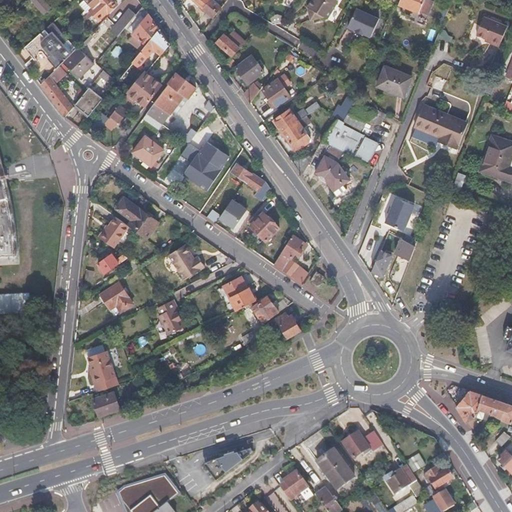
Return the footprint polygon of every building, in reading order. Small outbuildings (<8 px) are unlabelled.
[(32,0),(26,5),(28,8),(35,2),(42,10),(49,5),(44,0),(32,0)] [(88,14),(93,10),(104,0),(83,0),(79,4),(88,14)] [(115,0),(104,0),(93,10),(100,19),(118,3),(115,0)] [(195,0),(214,17),(221,8),(212,0),(195,0)] [(311,11),(313,20),(322,17),(326,20),(338,0),(314,0),(315,0),(313,0),(312,0),(308,9),(311,11)] [(419,13),(421,9),(424,0),(400,0),(399,4),(419,13)] [(424,0),(421,9),(429,12),(433,0),(424,0)] [(127,28),(133,33),(149,15),(144,7),(136,16),(127,28)] [(348,26),(356,29),(355,31),(363,34),(364,33),(371,36),(379,18),(356,8),(348,26)] [(119,37),(127,28),(136,16),(130,10),(113,32),(119,37)] [(133,33),(148,45),(160,30),(149,15),(133,33)] [(492,40),(491,43),(500,46),(501,43),(507,27),(484,17),(477,34),(487,38),(492,40)] [(171,45),(160,30),(148,45),(134,62),(140,66),(149,56),(150,57),(156,50),(162,55),(171,45)] [(57,31),(44,43),(51,52),(65,39),(57,31)] [(218,43),(233,57),(245,42),(234,32),(228,38),(225,35),(218,43)] [(95,64),(79,47),(77,49),(65,61),(81,78),(95,64)] [(253,55),(236,68),(248,84),(265,72),(253,55)] [(122,85),(131,92),(148,73),(140,66),(134,62),(117,81),(116,84),(120,88),(122,85)] [(378,86),(391,91),(393,87),(406,92),(412,76),(385,66),(378,86)] [(116,84),(117,81),(105,70),(100,75),(114,86),(114,85),(116,84)] [(163,84),(148,73),(131,92),(146,105),(163,84)] [(147,115),(161,124),(185,96),(189,99),(196,89),(178,74),(147,115)] [(285,74),(279,79),(286,88),(292,84),(285,74)] [(74,107),(50,76),(42,84),(67,117),(74,107)] [(264,89),(271,99),(269,101),(274,107),(276,105),(277,107),(291,96),(286,88),(279,79),(264,89)] [(251,103),(261,90),(254,84),(245,93),(251,103)] [(98,105),(104,98),(90,88),(86,93),(76,105),(90,115),(98,105)] [(339,118),(344,121),(355,103),(347,99),(342,108),(339,106),(334,115),(339,118)] [(274,120),(282,132),(315,110),(319,107),(320,106),(317,102),(305,110),(303,108),(297,112),(293,107),(274,120)] [(365,125),(368,120),(371,114),(372,111),(355,102),(355,103),(344,121),(345,122),(362,131),(365,125)] [(121,105),(110,118),(118,125),(129,111),(121,105)] [(424,105),(415,126),(445,138),(443,143),(458,149),(469,123),(424,105)] [(374,107),(372,111),(371,114),(382,120),(385,114),(374,107)] [(315,110),(282,132),(296,151),(310,142),(310,137),(302,126),(305,124),(318,115),(315,110)] [(368,120),(379,126),(382,120),(371,114),(368,120)] [(339,118),(334,125),(341,129),(345,122),(344,121),(339,118)] [(376,132),(379,126),(368,120),(365,125),(376,132)] [(373,137),(376,132),(365,125),(362,131),(373,137)] [(344,151),(368,164),(374,152),(361,145),(331,130),(324,141),(344,151)] [(214,132),(199,153),(217,166),(233,144),(214,132)] [(146,136),(134,153),(151,166),(164,150),(146,136)] [(511,167),(509,167),(511,157),(511,142),(493,136),(481,170),(511,181),(511,167)] [(338,162),(344,151),(324,141),(321,142),(314,154),(323,159),(316,173),(324,177),(338,196),(348,189),(344,184),(351,179),(338,162)] [(188,157),(193,161),(184,175),(208,190),(222,170),(217,166),(199,153),(202,149),(196,145),(188,157)] [(294,163),(302,175),(310,161),(305,154),(294,163)] [(12,236),(16,236),(15,229),(12,209),(6,182),(0,160),(0,173),(1,180),(3,189),(6,206),(4,211),(9,213),(10,223),(8,229),(12,231),(12,236)] [(259,190),(264,182),(237,163),(232,172),(245,182),(259,190)] [(10,223),(9,213),(4,211),(6,206),(3,189),(1,180),(0,173),(0,256),(14,256),(12,236),(12,231),(8,229),(10,223)] [(453,188),(461,190),(466,176),(459,173),(453,188)] [(264,182),(259,190),(255,195),(263,200),(271,189),(265,180),(264,182)] [(414,206),(395,198),(385,223),(404,230),(414,206)] [(131,228),(147,240),(159,224),(124,199),(116,210),(132,221),(128,226),(131,228)] [(247,210),(233,200),(220,218),(234,229),(247,210)] [(264,213),(260,217),(257,215),(252,221),(254,223),(251,226),(266,242),(280,229),(264,213)] [(115,250),(131,228),(128,226),(118,218),(110,228),(101,240),(115,250)] [(99,238),(101,240),(110,228),(108,227),(99,238)] [(306,244),(294,235),(274,265),(283,271),(290,261),(296,253),(299,256),(303,251),(304,251),(307,247),(306,244)] [(399,252),(411,257),(415,246),(404,240),(399,252)] [(189,256),(191,256),(184,246),(168,256),(184,281),(205,268),(198,258),(194,261),(192,261),(189,256)] [(376,263),(372,271),(384,276),(388,264),(392,254),(381,250),(376,263)] [(127,258),(123,255),(117,259),(113,254),(98,265),(104,275),(127,258)] [(301,284),(309,273),(290,261),(283,271),(301,284)] [(317,273),(311,281),(319,286),(325,278),(317,273)] [(224,287),(237,311),(239,311),(255,302),(249,290),(247,291),(240,279),(224,287)] [(100,296),(110,310),(116,306),(121,313),(135,303),(120,282),(100,296)] [(0,312),(31,312),(30,291),(0,292),(0,312)] [(267,297),(253,308),(263,324),(279,312),(267,297)] [(185,328),(177,312),(179,311),(174,301),(159,309),(162,316),(159,317),(168,336),(185,328)] [(288,318),(286,313),(276,318),(287,338),(300,331),(292,316),(288,318)] [(257,332),(262,337),(272,329),(268,324),(257,332)] [(247,346),(262,337),(257,332),(256,333),(255,331),(241,338),(247,346)] [(97,392),(118,385),(107,352),(89,358),(91,366),(93,372),(90,373),(97,392)] [(456,406),(466,422),(477,415),(479,408),(484,395),(470,390),(456,406)] [(93,400),(99,417),(120,410),(114,393),(93,400)] [(511,404),(484,395),(479,408),(487,411),(503,417),(502,419),(505,420),(511,422),(511,404)] [(466,422),(472,431),(481,419),(477,415),(466,422)] [(511,436),(503,430),(495,442),(502,448),(511,436)] [(372,453),(384,446),(375,432),(363,439),(359,433),(343,443),(353,460),(370,449),(372,453)] [(211,462),(204,466),(216,480),(252,450),(249,448),(237,452),(235,448),(228,450),(229,454),(221,457),(221,460),(211,462)] [(335,451),(317,463),(337,491),(354,478),(335,451)] [(511,457),(507,451),(498,459),(511,473),(511,457)] [(407,465),(409,468),(421,461),(418,456),(406,463),(407,465)] [(396,495),(409,487),(418,481),(412,473),(409,468),(407,465),(392,474),(394,477),(387,482),(396,495)] [(444,489),(451,484),(449,482),(454,479),(448,470),(441,474),(437,468),(427,474),(436,489),(439,487),(441,490),(444,489)] [(279,486),(290,502),(309,489),(296,470),(288,475),(290,478),(286,481),(279,486)] [(119,493),(131,511),(157,511),(167,505),(181,494),(164,476),(126,488),(119,493)] [(423,490),(418,481),(409,487),(415,495),(423,490)] [(327,511),(341,511),(343,511),(327,489),(317,497),(327,511)] [(432,496),(435,494),(432,489),(425,494),(428,498),(432,496)] [(445,511),(455,506),(444,489),(441,490),(435,494),(432,496),(442,511),(445,511)] [(393,511),(404,511),(415,506),(416,505),(412,499),(393,510),(393,511)] [(267,511),(260,503),(250,511),(267,511)]
